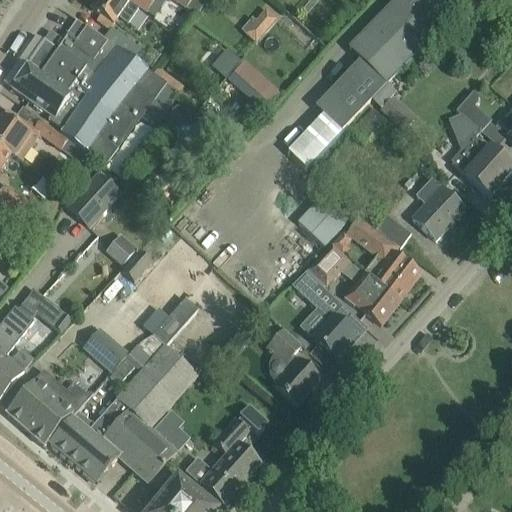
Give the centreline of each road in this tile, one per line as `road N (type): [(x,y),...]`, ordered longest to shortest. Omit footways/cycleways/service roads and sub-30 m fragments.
road 1 (residential): [(279,511),(380,366),(511,224)]
road 2 (unknown): [(396,0),(246,152)]
